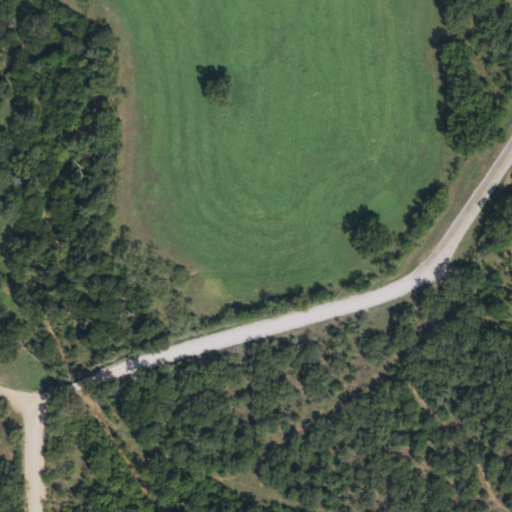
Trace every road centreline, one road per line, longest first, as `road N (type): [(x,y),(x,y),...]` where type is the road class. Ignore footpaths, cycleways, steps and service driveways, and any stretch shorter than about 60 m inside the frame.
road 1 (residential): [(102,373),(416,284)]
road 2 (tertiary): [(511,154),(416,284)]
road 3 (residential): [(29,511),(32,422),(55,392)]
